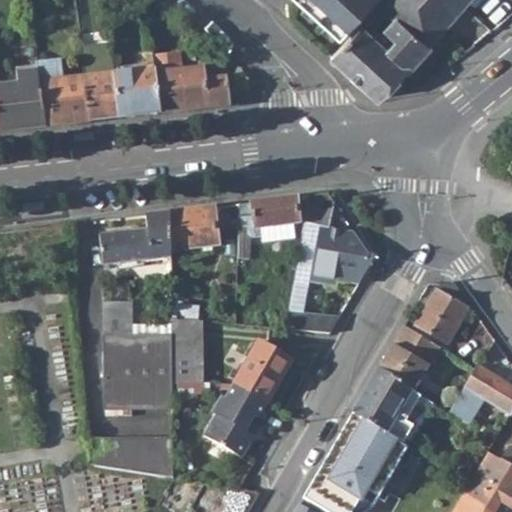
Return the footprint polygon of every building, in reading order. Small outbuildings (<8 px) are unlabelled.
[(299,0),(340,37),(357,19),(373,0),(299,0)] [(377,99),(430,46),(429,44),(467,2),(465,0),(373,0),(357,19),(362,24),(332,57),(377,99)] [(155,73),(160,112),(229,104),(225,77),(205,78),(204,68),(181,70),(179,52),(153,55),(155,67),(155,73)] [(40,81),(45,125),(91,120),(86,77),(60,80),(58,61),(38,63),(40,81)] [(114,72),(120,117),(160,112),(155,73),(155,67),(114,72)] [(86,77),(91,120),(99,119),(120,117),(114,72),(85,75),(86,77)] [(0,130),(45,125),(40,81),(0,85),(0,83),(0,130)] [(74,139),(74,145),(96,142),(95,133),(73,135),(74,139)] [(304,221),(330,225),(335,203),(327,193),(308,195),(304,221)] [(237,259),(248,259),(249,243),(249,237),(250,228),(260,227),(260,235),(261,242),(294,238),(294,223),(299,222),(296,196),(240,203),(239,229),(238,233),(237,259)] [(44,208),(44,202),(22,205),(23,214),(45,212),(44,208)] [(231,233),(238,233),(239,229),(240,203),(229,205),(231,233)] [(168,212),(169,250),(205,246),(216,245),(212,207),(168,212)] [(146,230),(121,233),(125,263),(156,260),(158,272),(171,271),(171,258),(169,257),(169,250),(168,212),(144,215),(146,230)] [(319,225),(310,279),(327,282),(328,277),(359,283),(373,259),(354,232),(319,225)] [(250,228),(249,237),(260,235),(260,227),(250,228)] [(99,236),(103,266),(125,263),(121,233),(99,236)] [(169,257),(171,258),(206,255),(205,246),(169,250),(169,257)] [(294,276),(288,311),(304,313),(310,279),(294,276)] [(417,324),(448,343),(469,307),(437,288),(417,324)] [(172,382),(171,334),(127,335),(126,301),(98,302),(103,408),(172,408),(172,382)] [(199,318),(200,306),(177,304),(176,316),(199,318)] [(339,318),(304,313),(288,311),(285,329),(330,333),(339,318)] [(171,334),(172,382),(203,382),(202,320),(171,317),(171,334)] [(233,382),(266,402),(292,359),(259,339),(233,382)] [(451,412),(461,419),(477,393),(511,414),(511,412),(511,385),(479,365),(465,388),(451,412)] [(379,368),(354,411),(388,432),(399,439),(404,442),(430,399),(420,394),(379,368)] [(451,412),(465,388),(435,370),(420,394),(430,399),(451,412)] [(216,414),(203,435),(239,457),(252,434),(244,430),(253,415),(256,417),(266,402),(233,382),(212,412),(216,414)] [(303,497),(327,511),(348,511),(373,470),(364,464),(374,448),(389,457),(399,439),(388,432),(354,411),(303,497)] [(106,469),(173,479),(173,437),(105,438),(106,469)] [(87,466),(106,469),(105,438),(86,438),(87,466)] [(484,457),(469,482),(460,497),(485,511),(488,511),(496,500),(500,502),(509,507),(511,502),(511,451),(506,448),(496,465),(484,457)] [(485,511),(460,497),(450,511),(485,511)] [(494,511),(500,502),(496,500),(488,511),(494,511)] [(294,511),(314,511),(299,503),(294,511)]
